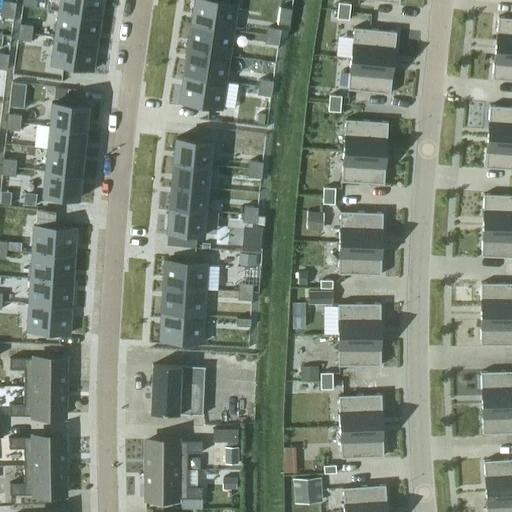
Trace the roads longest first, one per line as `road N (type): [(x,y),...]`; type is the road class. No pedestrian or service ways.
road 1 (residential): [(105,511),(108,249),(144,0)]
road 2 (residential): [(440,0),(418,319),(424,511)]
